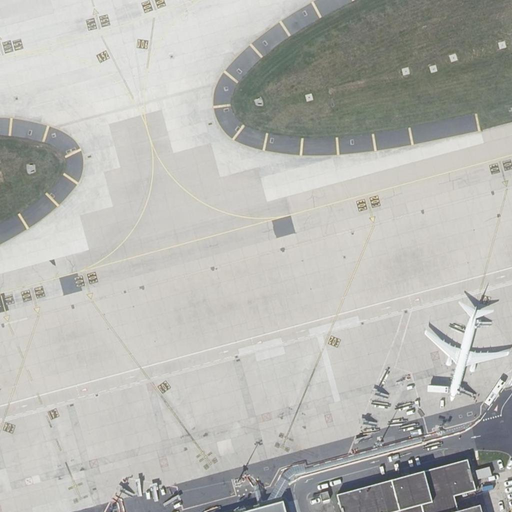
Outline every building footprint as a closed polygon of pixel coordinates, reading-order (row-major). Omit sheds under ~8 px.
[(278,502),(290,483),(296,478),(422,444),(421,439),(305,470),(303,465),(291,469),(282,476),(265,505),(278,502)] [(400,477),(332,495),(337,511),(482,511),(480,504),(456,510),(453,496),(475,490),(466,459),(407,475),(400,477)] [(486,467),(473,471),(475,479),(488,475),(486,467)] [(328,492),(319,494),(322,502),(330,500),(328,492)] [(284,511),(282,501),(278,502),(265,505),(240,511),(284,511)]
